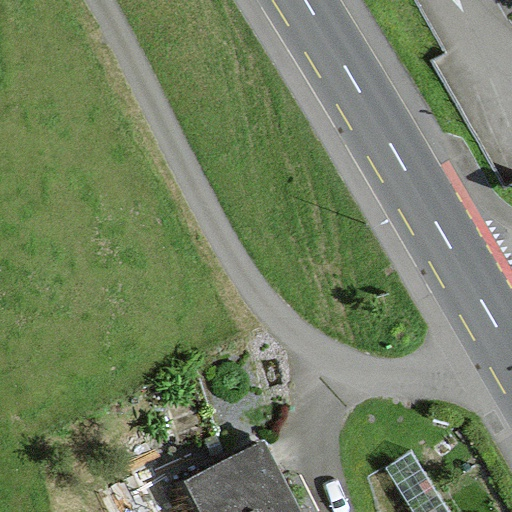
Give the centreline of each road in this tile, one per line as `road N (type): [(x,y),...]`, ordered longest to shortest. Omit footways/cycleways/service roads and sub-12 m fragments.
road 1 (unclassified): [(95,0),(237,254),(301,332),(348,364),(409,366),(501,335)]
road 2 (primary): [(304,0),(501,335)]
